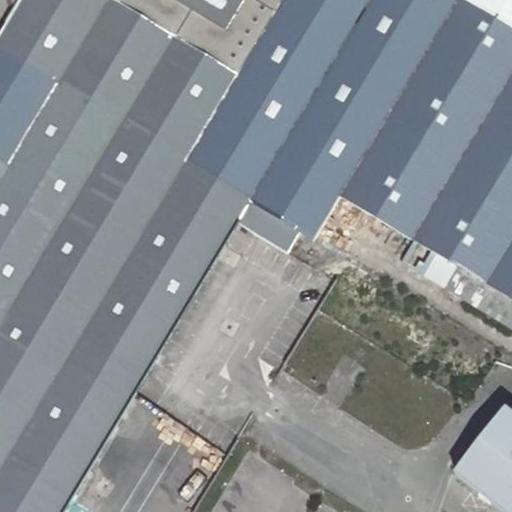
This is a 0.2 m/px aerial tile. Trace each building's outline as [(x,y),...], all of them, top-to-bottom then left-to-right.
[(0,511),(63,511),(134,396),(240,219),(253,197),(182,155),(232,74),(113,0),(112,0),(23,0),(0,39),(0,511)] [(113,0),(232,74),(277,0),(113,0)] [(511,0),(277,0),(232,74),(182,155),(253,197),(264,204),(252,226),(291,250),(304,228),(318,236),(342,195),(462,268),(449,289),(486,311),(484,315),(511,330),(511,0)] [(253,197),(240,219),(252,226),(264,204),(253,197)] [(511,511),(511,413),(508,410),(457,476),(504,511),(511,511)]
